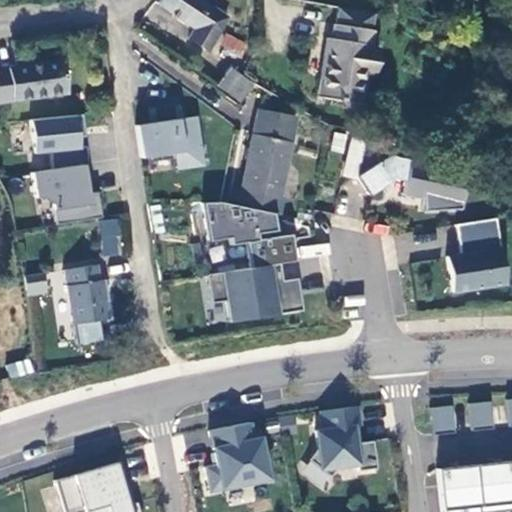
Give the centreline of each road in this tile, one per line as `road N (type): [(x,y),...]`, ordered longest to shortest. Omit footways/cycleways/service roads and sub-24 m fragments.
road 1 (unclassified): [(123,0),(114,47),(147,299)]
road 2 (residential): [(157,408),(226,388),(375,366)]
road 3 (residential): [(0,446),(157,408)]
road 4 (residential): [(419,511),(398,364)]
road 5 (residential): [(354,235),(375,366)]
road 6 (unclassified): [(0,30),(72,20),(122,0)]
